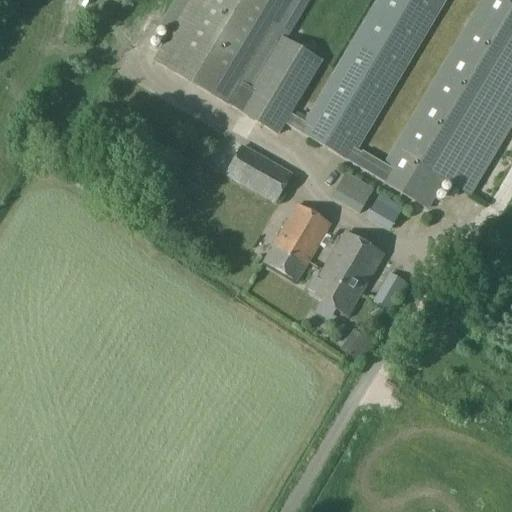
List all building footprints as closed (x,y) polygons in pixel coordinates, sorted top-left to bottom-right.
[(377,0),(304,123),(291,115),(322,62),(286,41),(310,0),(174,0),(158,27),(170,33),(152,62),(277,136),(284,125),(428,210),(445,181),(511,68),(511,0),(481,0),(383,164),(362,151),(361,153),(356,150),(445,0),(377,0)] [(511,124),(511,68),(445,181),(470,195),(511,124)] [(241,146),(224,176),(275,205),(292,174),(241,146)] [(359,215),(372,191),(344,175),(330,199),(359,215)] [(297,283),(330,227),(296,206),(263,263),(297,283)] [(348,319),(382,259),(344,235),(308,295),(348,319)] [(387,312),(404,283),(388,274),(372,304),(387,312)]
